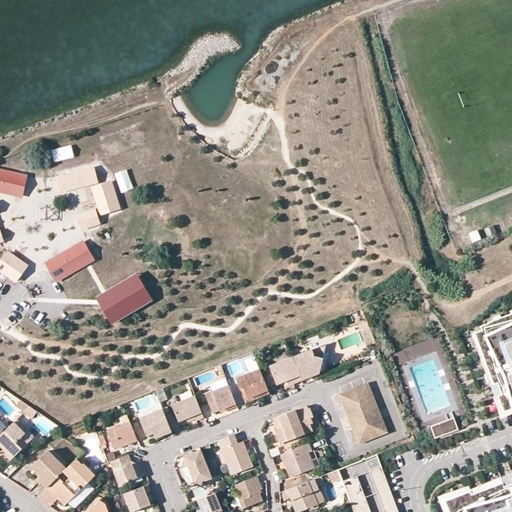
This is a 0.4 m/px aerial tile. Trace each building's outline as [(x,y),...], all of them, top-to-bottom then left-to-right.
[(70,151),(50,156),(53,169),(73,164),(70,151)] [(62,191),(97,181),(94,167),(58,177),(62,191)] [(0,191),(12,194),(17,172),(0,168),(0,191)] [(119,174),(123,194),(136,191),(132,171),(119,174)] [(22,196),(27,174),(17,172),(12,194),(22,196)] [(119,206),(110,181),(92,187),(100,213),(119,206)] [(50,208),(38,208),(38,220),(50,220),(50,208)] [(95,210),(77,216),(82,229),(100,223),(95,210)] [(494,225),(484,229),(488,236),(497,232),(494,225)] [(473,243),(482,239),(478,229),(469,233),(473,243)] [(56,281),(96,259),(86,241),(63,254),(66,258),(58,262),(55,258),(46,263),(56,281)] [(0,270),(15,281),(25,265),(6,252),(0,261),(0,270)] [(58,262),(66,258),(63,254),(55,258),(58,262)] [(138,273),(97,296),(113,324),(154,301),(138,273)] [(362,310),(356,313),(360,323),(366,321),(362,310)] [(505,412),(511,409),(511,313),(489,322),(489,323),(481,326),(483,330),(475,332),(494,384),(498,383),(502,394),(498,395),(505,412)] [(356,324),(360,332),(369,328),(366,321),(360,323),(356,324)] [(494,384),(475,332),(472,333),(490,386),(494,384)] [(323,351),(320,344),(305,351),(304,347),(298,349),(299,353),(291,357),(300,380),(306,378),(305,375),(310,373),(310,376),(317,373),(321,357),(323,351)] [(300,380),(291,357),(267,366),(268,367),(275,383),(275,384),(285,380),(290,378),(293,383),(300,380)] [(268,367),(265,368),(272,385),(275,383),(268,367)] [(267,393),(258,370),(235,379),(243,399),(249,396),(258,393),(260,396),(267,393)] [(213,389),(229,383),(226,378),(211,384),(213,389)] [(369,383),(340,395),(359,445),(389,433),(369,383)] [(236,407),(227,386),(204,395),(211,414),(217,411),(223,409),(224,411),(236,407)] [(161,401),(167,399),(164,388),(158,390),(161,401)] [(189,389),(180,393),(183,399),(192,394),(189,389)] [(243,399),(245,402),(260,396),(258,393),(249,396),(243,399)] [(511,409),(505,412),(498,395),(494,397),(501,419),(511,414),(511,409)] [(193,396),(170,405),(177,422),(185,420),(192,417),(194,420),(194,421),(202,418),(193,396)] [(26,411),(30,406),(20,399),(15,405),(25,411),(26,411)] [(310,410),(303,406),(277,416),(280,424),(282,424),(283,426),(276,429),(274,429),(280,444),(313,431),(310,424),(312,423),(310,418),(313,417),(310,410)] [(152,435),(168,428),(161,409),(138,418),(145,437),(152,435)] [(277,416),(272,418),(276,429),(283,426),(282,424),(280,424),(277,416)] [(453,419),(431,427),(435,439),(458,430),(453,419)] [(12,423),(24,434),(22,437),(28,443),(34,438),(27,432),(16,420),(12,423)] [(123,446),(122,444),(127,442),(128,444),(135,441),(128,422),(104,431),(112,451),(123,446)] [(24,434),(12,423),(2,434),(0,435),(0,447),(2,446),(7,452),(5,454),(4,455),(10,461),(28,443),(22,437),(24,434)] [(170,433),(168,428),(152,435),(153,439),(170,433)] [(240,442),(235,444),(230,434),(215,440),(230,476),(250,467),(240,442)] [(310,451),(307,443),(279,454),(282,461),(285,461),(288,468),(286,470),(289,478),(311,469),(305,453),(310,451)] [(182,456),(184,461),(182,464),(175,467),(179,475),(184,477),(187,484),(194,481),(200,484),(201,481),(209,478),(198,449),(182,456)] [(66,469),(48,451),(32,467),(37,472),(41,476),(38,479),(47,488),(66,469)] [(134,466),(129,463),(127,455),(109,462),(119,486),(141,477),(138,469),(135,470),(134,466)] [(81,465),(76,459),(66,469),(47,488),(54,494),(56,492),(61,496),(58,499),(65,506),(74,496),(72,494),(78,488),(80,490),(94,476),(82,464),(81,465)] [(367,471),(382,511),(396,511),(380,467),(367,471)] [(257,485),(254,476),(232,485),(241,508),(260,501),(258,494),(259,494),(258,490),(259,489),(257,485)] [(320,476),(307,481),(316,505),(323,502),(317,486),(323,483),(320,476)] [(368,511),(355,476),(341,481),(352,511),(368,511)] [(469,485),(438,496),(444,511),(449,511),(445,500),(471,491),(472,494),(503,483),(501,476),(471,489),(469,485)] [(307,481),(280,492),(284,501),(290,498),(295,511),(298,511),(316,505),(307,481)] [(511,511),(511,484),(505,487),(503,483),(472,494),(471,491),(445,500),(449,511),(511,511)] [(130,511),(148,504),(144,493),(149,491),(145,484),(122,493),(130,511)] [(47,488),(36,499),(50,507),(58,499),(54,494),(47,488)] [(220,511),(213,492),(195,500),(198,509),(195,511),(220,511)] [(89,511),(93,506),(95,506),(100,500),(97,498),(84,511),(89,511)] [(100,500),(95,506),(93,506),(89,511),(108,511),(106,504),(100,500)]
